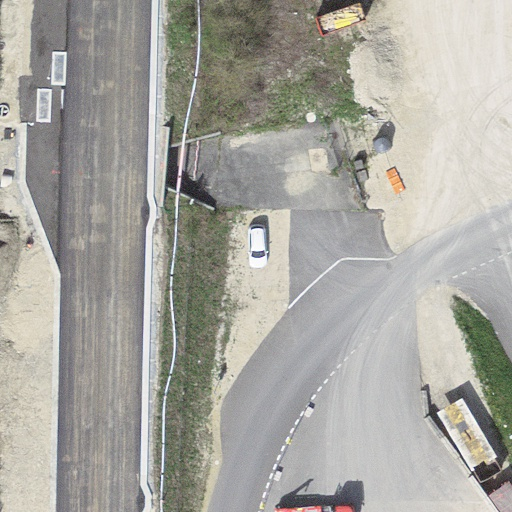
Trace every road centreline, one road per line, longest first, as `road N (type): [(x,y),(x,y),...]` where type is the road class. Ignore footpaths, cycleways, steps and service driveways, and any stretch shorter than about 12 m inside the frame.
road 1 (primary): [(116,0),(106,511)]
road 2 (unclassified): [(508,215),(433,250),(364,297),(280,391),(240,473),(232,511)]
road 3 (unclassified): [(430,0),(446,78),(508,215)]
